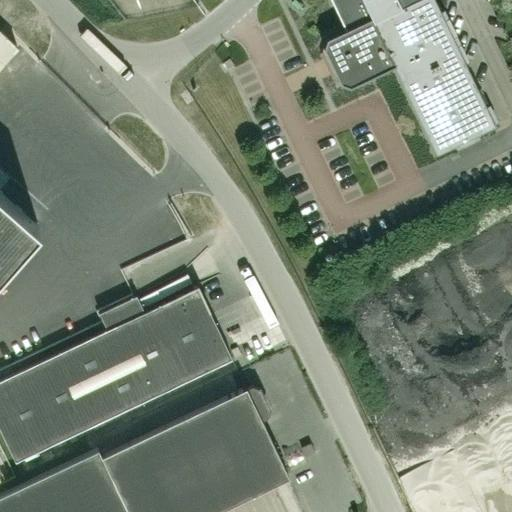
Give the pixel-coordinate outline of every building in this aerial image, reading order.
[(468,70),(433,0),(331,0),(345,28),(327,37),(324,47),(339,81),(350,86),(394,64),(410,98),(436,153),(495,125),(468,70)] [(0,66),(17,47),(0,30),(0,66)] [(232,357),(222,337),(197,285),(144,310),(136,294),(99,312),(107,328),(0,378),(0,427),(15,460),(232,357)] [(212,511),(288,476),(260,416),(266,414),(268,408),(258,387),(252,385),(247,388),(246,386),(101,454),(98,447),(0,493),(0,511),(212,511)] [(305,456),(315,452),(310,443),(301,447),(305,456)]
